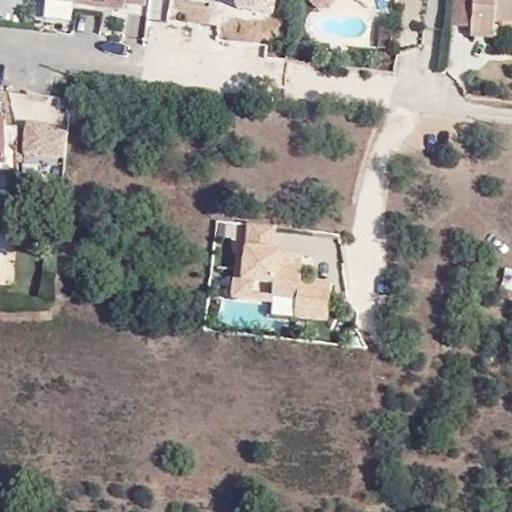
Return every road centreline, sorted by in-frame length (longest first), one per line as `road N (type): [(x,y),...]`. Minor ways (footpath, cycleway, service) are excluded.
road 1 (residential): [(0,54),(284,84)]
road 2 (residential): [(511,115),(284,84)]
